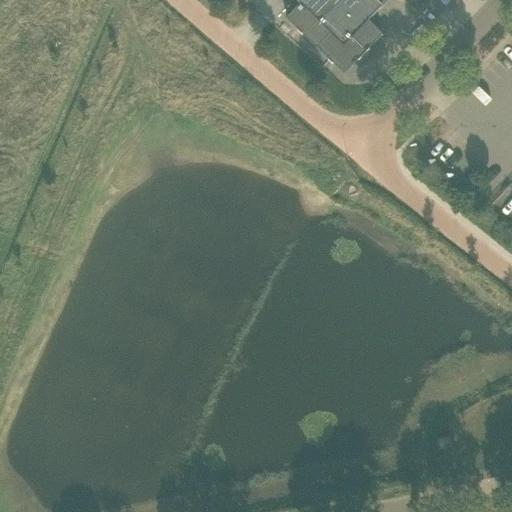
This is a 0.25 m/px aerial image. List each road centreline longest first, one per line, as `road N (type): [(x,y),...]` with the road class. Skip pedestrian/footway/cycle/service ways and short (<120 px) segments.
road 1 (unclassified): [(355,154),(174,0)]
road 2 (residential): [(355,154),(502,0)]
road 3 (unclassified): [(511,280),(355,154)]
road 4 (unclassified): [(372,511),(511,485)]
